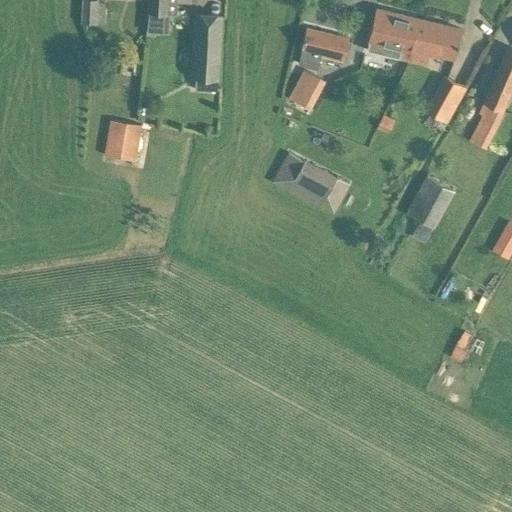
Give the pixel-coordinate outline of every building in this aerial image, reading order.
[(83,0),(82,22),(96,23),(97,0),(83,0)] [(149,0),(149,13),(162,13),(162,0),(149,0)] [(411,46),(418,18),(376,9),(367,50),(409,60),(412,46),(411,46)] [(217,91),(218,79),(222,14),(196,12),(192,77),(194,77),(194,90),(217,91)] [(412,46),(409,60),(425,63),(428,51),(455,57),(462,29),(418,18),(411,46),(412,46)] [(301,48),(298,62),(317,67),(320,53),(344,59),(344,57),(349,38),(306,27),(301,48)] [(487,147),(511,90),(511,46),(509,45),(479,112),(482,113),(465,152),(479,158),(484,146),(487,147)] [(325,79),(305,69),(290,97),(310,107),(325,79)] [(424,109),(442,119),(461,84),(444,74),(424,109)] [(324,97),(313,117),(359,141),(370,121),(324,97)] [(152,103),(140,101),(137,120),(156,124),(157,119),(156,119),(157,114),(150,112),(152,103)] [(389,133),(396,119),(383,113),(377,127),(389,133)] [(143,125),(110,119),(104,154),(136,160),(143,125)] [(349,183),(289,152),(274,181),(334,212),(349,183)] [(443,183),(450,170),(440,164),(433,177),(426,174),(406,211),(434,226),(454,189),(443,183)] [(511,251),(511,248),(511,221),(508,220),(495,242),(511,251)] [(466,349),(464,348),(473,332),(464,327),(449,354),(460,360),(466,349)]
